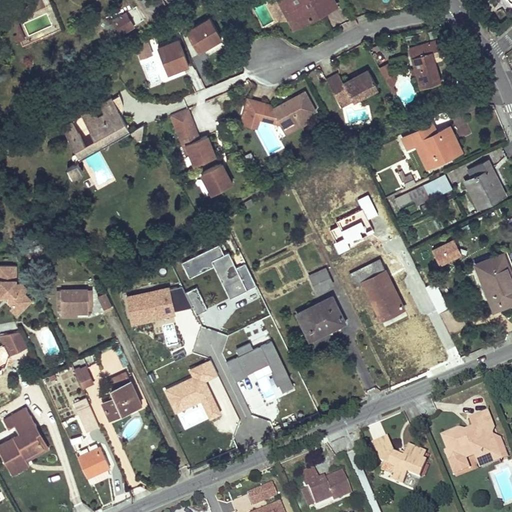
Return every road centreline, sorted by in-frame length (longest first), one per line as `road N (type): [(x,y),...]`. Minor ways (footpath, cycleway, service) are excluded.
road 1 (residential): [(460,371),(205,480)]
road 2 (residential): [(269,61),(305,58),(365,30),(454,7)]
road 3 (unknown): [(192,485),(123,335)]
road 4 (residential): [(397,241),(460,371)]
road 5 (unknown): [(184,36),(208,91),(269,61)]
